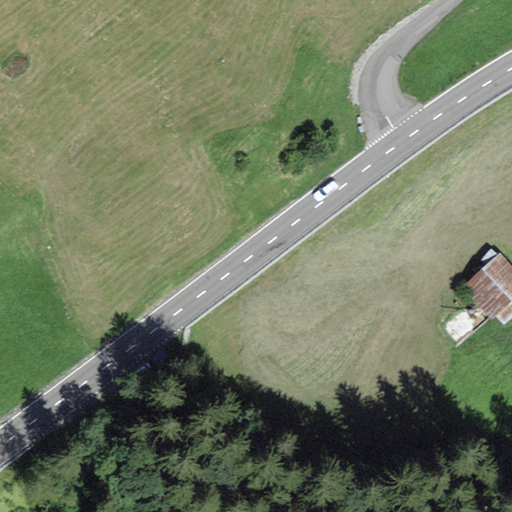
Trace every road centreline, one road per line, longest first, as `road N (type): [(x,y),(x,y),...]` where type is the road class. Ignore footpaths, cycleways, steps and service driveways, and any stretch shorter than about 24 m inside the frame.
road 1 (primary): [(402,142),(0,447)]
road 2 (residential): [(402,142),(379,104),(378,78),(399,47),(452,0)]
road 3 (primary): [(511,69),(402,142)]
